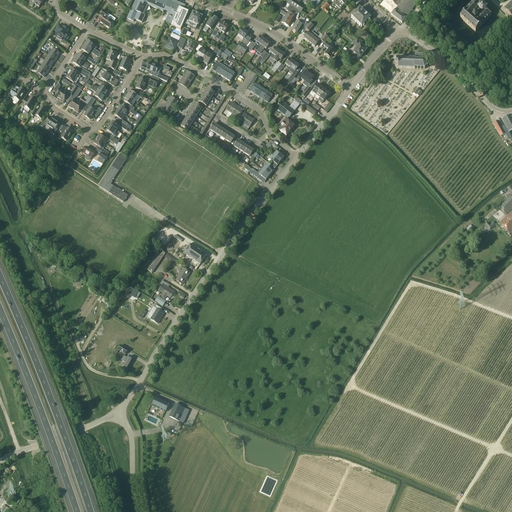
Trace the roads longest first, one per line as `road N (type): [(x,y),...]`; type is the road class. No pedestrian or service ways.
road 1 (unclassified): [(117,414),(295,158)]
road 2 (trunk): [(90,511),(0,275)]
road 3 (track): [(345,393),(318,446),(490,511)]
road 4 (track): [(0,205),(98,422)]
road 5 (track): [(345,393),(411,282),(511,317)]
road 6 (trunk): [(0,310),(77,511)]
road 7 (track): [(511,455),(349,385)]
road 8 (residential): [(141,55),(93,130),(53,107),(44,92)]
road 9 (residential): [(348,88),(280,35),(225,11)]
road 10 (tertiary): [(511,110),(495,110),(445,58),(395,29)]
road 11 (unclassified): [(0,461),(117,414)]
